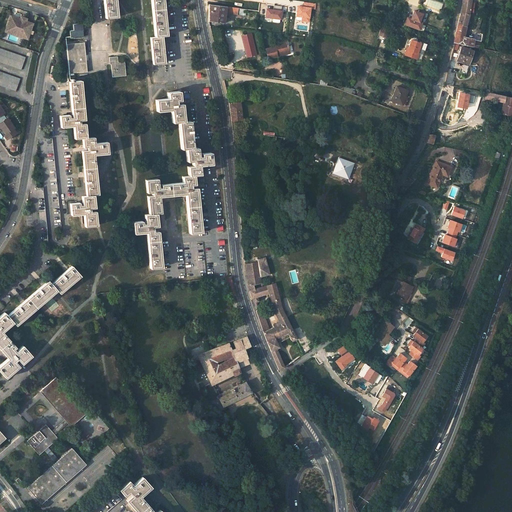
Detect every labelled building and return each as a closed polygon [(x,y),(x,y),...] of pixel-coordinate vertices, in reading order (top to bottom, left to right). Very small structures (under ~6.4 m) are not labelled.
[(103,0),(105,18),(117,17),(115,0),(150,0),(154,37),(150,37),(153,64),(164,63),(162,36),(166,35),(163,7),(162,0),(103,0)] [(466,26),(470,0),(463,0),(463,5),(458,25),(466,26)] [(210,22),(225,24),(227,8),(213,6),(209,6),(210,22)] [(280,22),(281,10),(265,8),(263,20),(280,22)] [(405,17),(403,26),(419,30),(421,22),(419,22),(422,13),(411,10),(409,18),(405,17)] [(10,16),(7,27),(24,33),(29,35),(33,23),(26,21),(24,22),(21,20),(20,19),(10,16)] [(472,44),(473,39),(463,37),(466,26),(458,25),(454,43),(472,47),(472,44)] [(24,33),(7,27),(5,32),(23,38),(24,33)] [(379,36),(387,39),(389,31),(382,29),(379,36)] [(241,36),(245,59),(255,57),(251,34),(241,36)] [(274,47),(265,49),(267,58),(277,56),(276,54),(280,54),(280,55),(286,54),(285,50),(289,49),(286,40),(274,43),(274,47)] [(409,51),(408,50),(406,55),(416,59),(420,49),(422,44),(413,40),(410,48),(409,51)] [(474,45),(472,44),(472,47),(479,48),(480,41),(475,40),(474,45)] [(84,42),(67,44),(70,74),(87,72),(84,46),(84,42)] [(420,49),(416,59),(418,59),(421,49),(423,50),(425,43),(422,42),(422,44),(420,49)] [(0,61),(21,69),(25,56),(0,47),(0,61)] [(462,48),(458,60),(468,64),(472,51),(462,48)] [(117,56),(109,57),(110,64),(111,64),(112,77),(125,76),(124,61),(117,62),(117,56)] [(0,85),(15,91),(19,78),(0,71),(0,85)] [(80,80),(68,81),(72,117),(69,118),(69,115),(59,116),(60,127),(73,126),(74,139),(82,138),(83,147),(87,147),(87,150),(82,151),(86,195),(81,196),(82,205),(79,205),(79,202),(70,203),(71,215),(83,214),(85,226),(96,225),(95,211),(90,211),(89,208),(94,208),(93,195),(98,194),(94,155),(108,153),(106,142),(94,143),(94,137),(86,138),(84,123),(80,123),(79,120),(84,120),(80,80)] [(396,87),(391,101),(400,105),(403,96),(405,96),(407,90),(396,87)] [(179,91),(167,92),(168,98),(155,99),(156,111),(170,110),(172,123),(178,122),(181,149),(185,148),(187,161),(192,161),(192,166),(187,166),(188,175),(182,176),(182,182),(161,184),(161,187),(158,188),(157,179),(145,180),(147,193),(152,192),(152,195),(147,196),(149,214),(144,214),(145,223),(142,224),(142,221),(132,222),(133,233),(146,232),(150,268),(161,267),(158,231),(153,231),(152,227),(157,226),(156,213),(160,213),(159,197),(185,194),(189,233),(200,233),(196,187),(191,188),(191,185),(194,185),(193,175),(200,174),(199,165),(211,164),(210,152),(201,153),(201,156),(198,156),(197,147),(192,148),(190,121),(184,121),(182,103),(176,104),(176,101),(180,100),(179,91)] [(487,102),(490,103),(491,100),(500,102),(497,120),(501,121),(502,115),(511,116),(511,98),(502,96),(489,93),(487,99),(487,102)] [(242,104),(230,105),(233,122),(243,121),(242,104)] [(0,127),(4,134),(14,127),(7,117),(6,118),(2,113),(3,112),(0,106),(0,127)] [(285,137),(277,136),(277,133),(266,131),(265,134),(260,134),(260,137),(263,138),(263,142),(276,144),(275,153),(282,154),(285,137)] [(430,133),(427,142),(433,144),(436,135),(430,133)] [(52,138),(45,139),(55,229),(61,228),(52,138)] [(436,167),(430,184),(439,187),(444,174),(449,176),(452,167),(444,164),(442,169),(436,167)] [(43,187),(36,188),(41,230),(47,230),(43,187)] [(453,206),(449,215),(460,219),(464,210),(453,206)] [(443,234),(440,243),(452,247),(460,224),(448,220),(445,228),(448,229),(446,235),(443,234)] [(415,224),(407,238),(416,244),(422,233),(421,233),(423,229),(415,224)] [(437,246),(435,251),(441,253),(439,258),(450,261),(454,251),(437,246)] [(396,254),(392,260),(399,264),(403,258),(396,254)] [(280,321),(273,325),(275,328),(271,330),(262,308),(258,310),(257,310),(258,313),(257,313),(265,335),(270,347),(279,369),(284,369),(285,368),(278,348),(280,347),(278,344),(291,337),(293,341),(297,339),(283,309),(277,288),(275,284),(255,289),(254,285),(263,283),(262,279),(264,278),(263,276),(271,275),(266,258),(259,260),(259,263),(246,265),(248,278),(249,289),(253,300),(255,304),(256,303),(260,302),(259,297),(270,294),(275,311),(280,321)] [(79,275),(71,266),(51,283),(48,280),(26,299),(7,315),(4,312),(0,315),(0,347),(9,357),(0,364),(0,371),(4,376),(18,364),(14,361),(17,359),(20,362),(30,354),(22,345),(15,351),(13,349),(16,347),(1,330),(12,321),(15,324),(56,289),(59,292),(79,275)] [(222,277),(227,295),(235,294),(233,288),(231,276),(222,277)] [(410,297),(412,292),(411,291),(412,289),(408,287),(409,284),(411,281),(399,276),(397,282),(404,285),(402,289),(401,289),(397,296),(404,300),(403,301),(409,304),(412,297),(410,297)] [(417,287),(409,284),(408,287),(412,289),(411,291),(412,292),(410,297),(412,297),(417,287)] [(221,319),(223,325),(232,321),(230,315),(221,319)] [(395,329),(386,322),(380,330),(383,332),(378,339),(380,342),(385,346),(391,338),(388,336),(395,329)] [(409,336),(421,345),(427,336),(416,327),(409,336)] [(228,343),(198,355),(212,385),(233,374),(234,375),(240,372),(238,368),(249,364),(246,354),(243,349),(249,346),(246,336),(233,341),(235,349),(231,351),(228,343)] [(409,338),(404,345),(410,350),(407,354),(416,361),(420,356),(418,355),(422,349),(409,338)] [(246,354),(251,352),(249,346),(243,349),(246,354)] [(395,357),(391,354),(385,362),(407,378),(416,366),(409,361),(406,364),(403,361),(406,358),(398,353),(395,357)] [(86,412),(56,377),(40,392),(64,419),(68,423),(70,426),(86,412)] [(219,398),(222,406),(250,392),(245,382),(217,396),(216,396),(217,399),(219,398)] [(436,409),(432,417),(439,421),(443,412),(436,409)] [(51,431),(45,424),(36,433),(27,441),(39,454),(44,450),(47,447),(57,438),(54,435),(51,431)] [(86,464),(71,448),(58,459),(54,463),(27,487),(41,503),(86,464)] [(129,480),(120,488),(126,495),(129,492),(131,495),(127,498),(130,502),(138,511),(162,511),(160,510),(157,511),(152,511),(154,511),(139,495),(150,485),(142,477),(133,485),(129,480)] [(117,494),(96,511),(106,511),(121,499),(117,494)]
